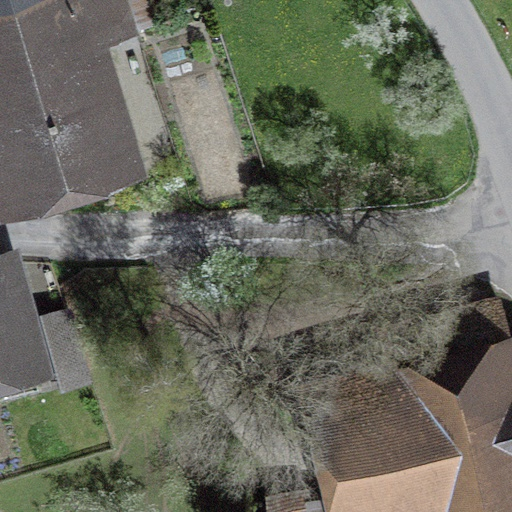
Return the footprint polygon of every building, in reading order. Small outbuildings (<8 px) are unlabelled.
[(0,0),(0,130),(20,195),(118,164),(81,47),(132,31),(122,0),(0,0)] [(0,368),(31,360),(4,261),(0,261),(0,368)] [(511,511),(511,356),(498,300),(382,330),(396,383),(318,403),(343,498),(346,511),(511,511)] [(66,309),(44,315),(59,371),(63,370),(67,382),(88,376),(66,309)] [(346,511),(343,498),(276,507),(277,511),(346,511)]
